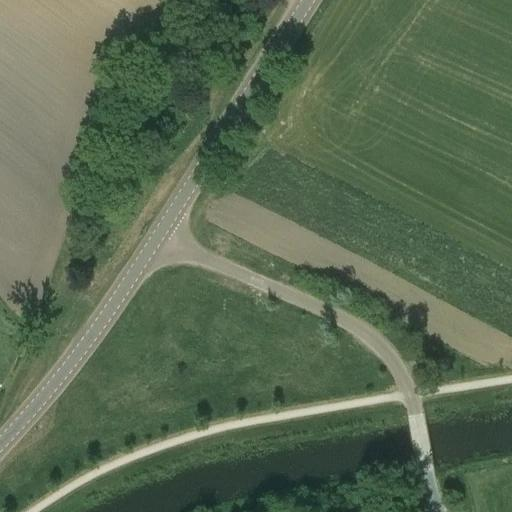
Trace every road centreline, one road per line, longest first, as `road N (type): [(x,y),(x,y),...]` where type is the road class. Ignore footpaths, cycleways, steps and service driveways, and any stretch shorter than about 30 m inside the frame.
road 1 (unclassified): [(425,479),(404,372),(388,352),(354,323),(154,240)]
road 2 (tertiary): [(154,240),(310,0)]
road 3 (tertiary): [(0,443),(74,356),(154,240)]
